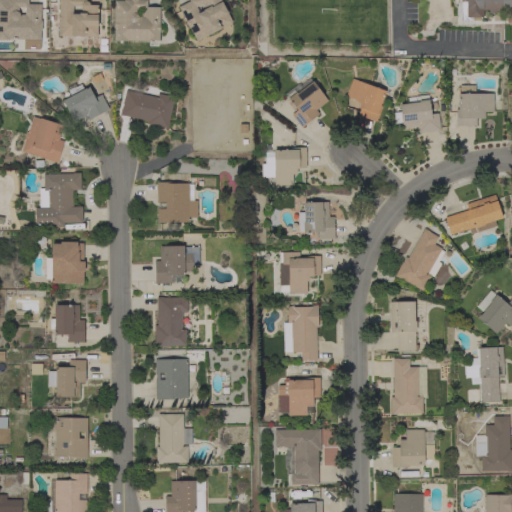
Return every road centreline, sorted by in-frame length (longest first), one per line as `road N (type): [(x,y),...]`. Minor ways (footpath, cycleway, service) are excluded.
road 1 (residential): [(511,161),(445,174),(373,233),(351,310),(356,511)]
road 2 (residential): [(121,511),(119,159)]
